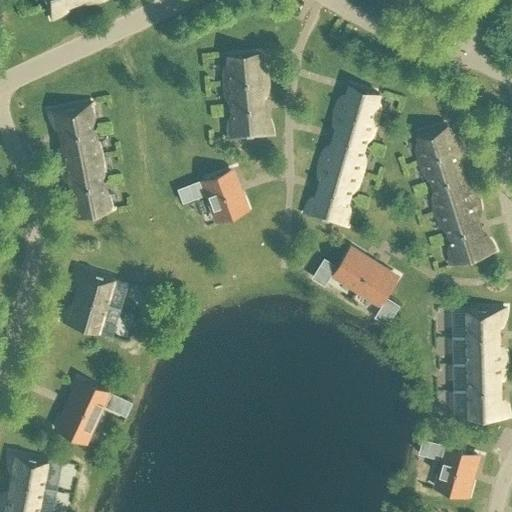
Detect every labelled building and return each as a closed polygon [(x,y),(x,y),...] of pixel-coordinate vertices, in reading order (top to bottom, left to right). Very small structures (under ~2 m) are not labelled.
[(44,0),(51,16),(56,13),(59,11),(63,9),(61,4),(72,0),(73,0),(75,4),(76,3),(74,0),(44,0)] [(257,66),(261,65),(262,61),(263,57),(263,52),(263,51),(218,55),(218,56),(226,55),(228,81),(221,81),(221,83),(228,82),(230,107),(223,108),(223,109),(230,109),(233,135),(263,133),(261,119),(266,118),(267,115),(268,112),(268,108),(268,105),(267,101),(266,98),(265,95),(264,91),(259,92),(258,79),(262,79),(262,78),(258,78),(257,66)] [(314,196),(314,199),(318,201),(314,214),(343,223),(351,197),(358,199),(358,198),(351,196),(359,171),(366,174),(366,172),(359,170),(366,146),(373,148),(374,147),(367,145),(374,120),(381,123),(382,121),(374,119),(382,95),(389,97),(389,96),(346,83),(346,84),(345,88),(345,93),(345,97),(349,98),(346,110),(342,109),(341,110),(345,112),(342,124),(337,122),(335,125),(333,128),(332,131),(331,134),(330,138),(329,141),(329,145),(329,148),(334,149),(330,161),(326,160),(326,161),(330,163),(326,175),(322,173),(320,176),(318,179),(316,182),(315,185),(314,189),(314,192),(314,196)] [(70,212),(70,216),(70,218),(114,209),(114,207),(107,209),(102,184),(109,183),(109,181),(101,183),(96,158),(104,156),(103,155),(96,157),(91,132),(98,130),(98,129),(91,130),(86,105),(93,104),(93,103),(49,112),(49,113),(50,117),(52,121),(54,125),(59,124),(61,136),(57,137),(57,138),(62,138),(64,150),(59,151),(59,154),(59,158),(59,161),(60,165),(61,168),(62,171),(63,174),(65,177),(70,176),(72,189),(68,190),(68,191),(72,190),(75,202),(70,203),(70,208),(70,212)] [(459,164),(464,163),(464,159),(464,156),(463,153),(462,149),(461,146),(460,143),(458,140),(456,137),(451,139),(447,125),(418,134),(426,160),(419,162),(420,163),(427,161),(434,185),(427,187),(428,189),(435,187),(442,211),(435,213),(436,214),(443,212),(450,236),(443,238),(444,240),(451,237),(458,262),(451,264),(452,265),(494,252),(494,250),(492,246),(490,243),(488,239),(483,240),(479,228),(484,227),(483,226),(479,227),(475,215),(480,214),(480,210),(480,207),(479,204),(478,200),(477,197),(476,194),(474,191),(472,188),(467,190),(463,178),(468,176),(467,175),(463,176),(459,164)] [(201,180),(216,219),(244,209),(229,169),(201,180)] [(335,274),(382,303),(397,277),(351,249),(335,274)] [(78,268),(78,269),(77,274),(77,278),(77,283),(81,284),(78,296),(74,295),(73,296),(77,297),(74,309),(69,308),(67,311),(65,315),(63,319),(63,321),(106,333),(106,332),(99,330),(106,306),(113,308),(114,307),(107,304),(114,280),(121,282),(121,281),(78,268)] [(505,352),(504,348),(499,348),(499,336),(503,336),(503,335),(499,335),(499,322),(503,322),(505,317),(505,313),(506,309),(506,308),(468,309),(469,335),(461,335),(461,337),(469,337),(470,389),(463,389),(463,390),(470,390),(471,417),(508,416),(508,415),(507,410),(507,406),(505,402),(500,402),(500,389),(504,389),(504,388),(500,388),(500,376),(505,375),(506,372),(506,369),(507,365),(507,362),(506,358),(506,355),(505,352)] [(80,379),(57,428),(84,441),(107,391),(80,379)] [(466,494),(477,453),(448,446),(437,487),(466,494)] [(9,463),(10,468),(14,469),(12,481),(8,480),(8,481),(12,482),(9,494),(5,493),(3,496),(2,500),(1,503),(0,505),(0,511),(36,511),(41,488),(49,489),(49,488),(42,487),(47,460),(10,453),(10,454),(9,459),(9,463)]
